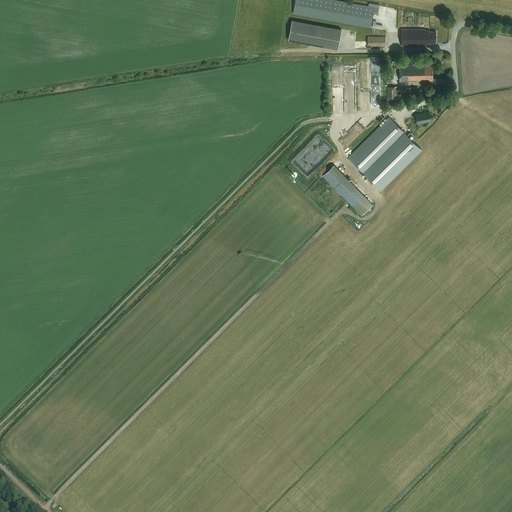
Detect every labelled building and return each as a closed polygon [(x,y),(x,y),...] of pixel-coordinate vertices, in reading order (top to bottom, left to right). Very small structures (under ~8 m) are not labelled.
[(379,8),(335,0),(295,0),(294,0),(293,6),(294,6),(293,13),(370,28),(373,14),(378,15),(379,8)] [(342,29),(292,20),(288,40),(338,49),(342,29)] [(436,43),(436,32),(429,32),(429,30),(425,30),(425,29),(400,29),(400,46),(429,46),(429,43),(436,43)] [(385,37),(368,36),(367,46),(385,47),(385,37)] [(400,82),(433,81),(432,65),(426,66),(426,65),(399,66),(400,82)] [(395,99),(397,99),(397,87),(387,87),(388,99),(390,99),(390,102),(395,102),(395,99)] [(429,112),(416,115),(417,124),(431,121),(429,112)] [(349,158),(381,191),(422,150),(389,117),(349,158)] [(362,215),(373,205),(334,165),(323,176),(362,215)]
